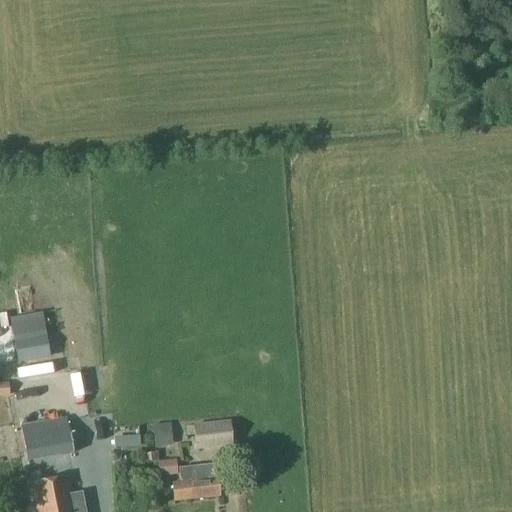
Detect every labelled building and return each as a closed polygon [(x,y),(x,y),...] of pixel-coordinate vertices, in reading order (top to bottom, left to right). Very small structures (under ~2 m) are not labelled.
[(244,161),(219,163),(220,180),(245,179),(244,161)] [(13,216),(0,216),(0,237),(14,237),(13,216)] [(34,331),(2,335),(5,357),(38,352),(34,331)] [(39,392),(41,411),(55,409),(53,391),(39,392)] [(52,422),(20,427),(26,463),(73,455),(66,419),(52,422)] [(171,423),(153,425),(155,448),(173,446),(171,423)] [(234,447),(233,446),(230,423),(193,426),(195,451),(234,447)] [(114,435),(114,449),(137,449),(136,434),(114,435)] [(154,454),(146,455),(146,463),(154,462),(157,461),(159,461),(158,453),(154,453),(154,454)] [(159,461),(157,461),(159,477),(178,475),(176,460),(159,461)] [(173,485),(175,503),(219,498),(217,480),(204,481),(202,467),(179,469),(180,484),(173,485)] [(68,478),(31,485),(36,511),(85,511),(82,493),(72,495),(68,478)]
